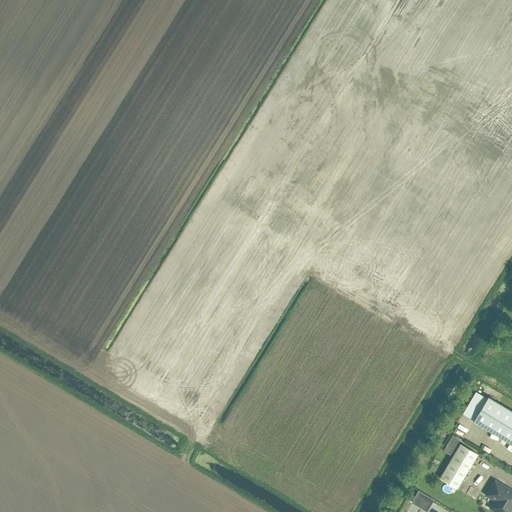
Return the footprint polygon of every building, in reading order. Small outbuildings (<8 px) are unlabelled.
[(474,420),(511,444),(511,410),(489,396),(474,420)] [(452,434),(442,450),(450,454),(459,438),(452,434)] [(459,490),(479,455),(461,444),(441,479),(459,490)] [(487,460),(484,465),(493,471),(496,466),(487,460)] [(509,478),(510,473),(502,470),(500,475),(509,478)] [(495,511),(511,511),(511,489),(495,480),(486,496),(494,501),(490,509),(495,511)] [(413,499),(412,501),(425,509),(427,507),(430,501),(417,493),(413,499)]
